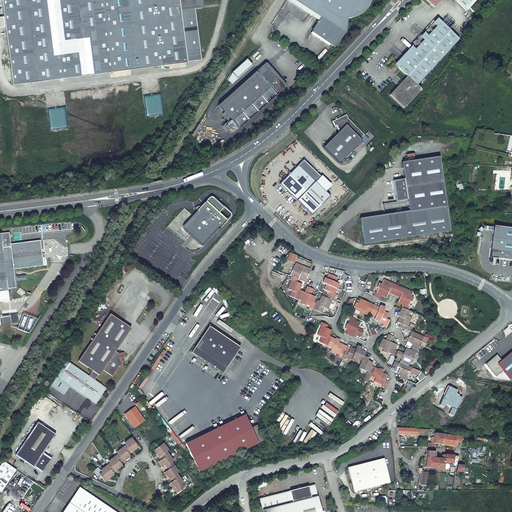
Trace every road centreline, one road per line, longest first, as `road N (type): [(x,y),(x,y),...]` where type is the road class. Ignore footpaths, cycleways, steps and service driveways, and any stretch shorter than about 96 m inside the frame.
road 1 (residential): [(254,210),(197,274),(65,470)]
road 2 (secondary): [(401,0),(278,129),(224,168)]
road 3 (residential): [(391,411),(325,456),(238,477)]
road 4 (residential): [(356,267),(447,271),(510,304)]
road 5 (residential): [(510,304),(503,321),(391,411)]
road 6 (unknown): [(266,220),(278,207),(276,180),(296,158),(306,158),(343,197)]
road 7 (residential): [(29,316),(97,198)]
road 8 (unknown): [(311,287),(340,219),(391,188)]
road 9 (secondary): [(224,168),(97,198)]
